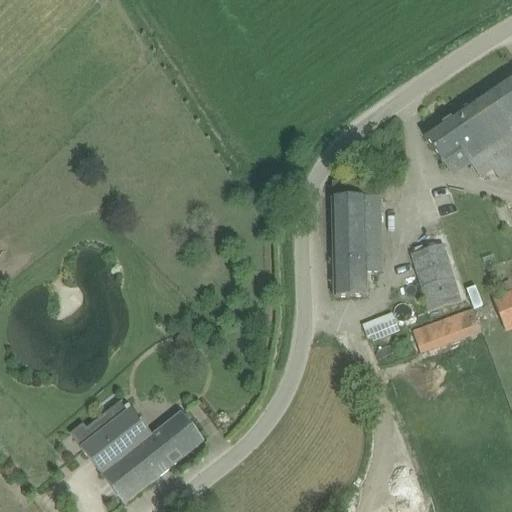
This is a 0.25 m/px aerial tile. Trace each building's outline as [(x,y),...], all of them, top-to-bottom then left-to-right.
[(511,78),(468,108),(424,137),(443,165),(462,153),(464,152),(481,176),(495,166),(487,154),(511,136),(511,78)] [(368,274),(382,274),(380,184),(333,185),(333,199),(332,199),(335,299),(368,298),(368,274)] [(430,313),(461,304),(443,246),(412,256),(430,313)] [(483,306),(475,288),(466,291),(474,310),(483,306)] [(507,333),(511,331),(511,292),(493,300),(507,333)] [(421,356),(481,335),(473,311),(413,333),(421,356)] [(367,338),(397,327),(392,315),(363,326),(367,338)] [(79,448),(125,506),(204,444),(181,415),(153,437),(131,409),(79,448)] [(392,511),(426,511),(424,503),(392,511)]
